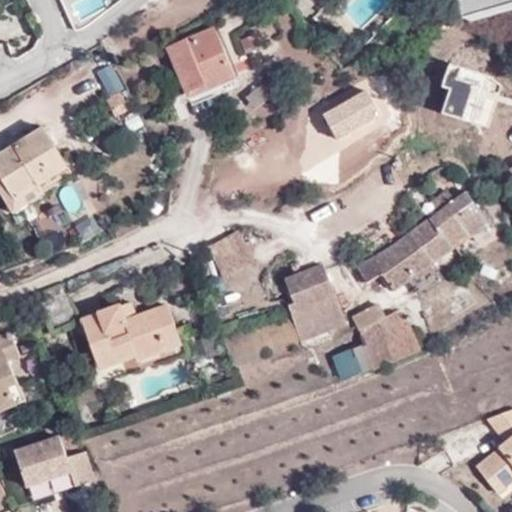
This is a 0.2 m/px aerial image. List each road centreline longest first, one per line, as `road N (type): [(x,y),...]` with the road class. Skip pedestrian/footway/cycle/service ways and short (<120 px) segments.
road 1 (residential): [(0,297),(185,219)]
road 2 (residential): [(290,511),(397,475),(438,488),(463,511)]
road 3 (unknown): [(185,219),(249,217),(333,262)]
